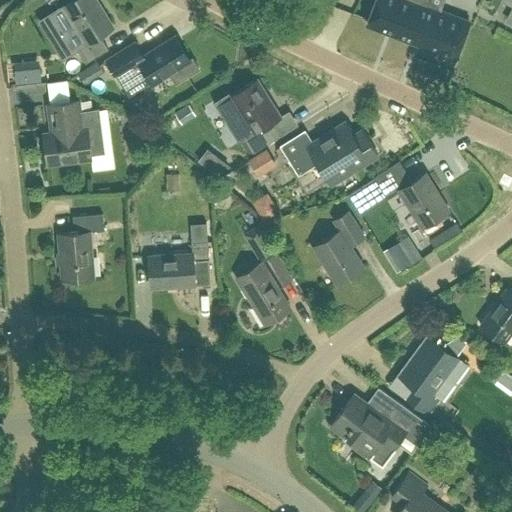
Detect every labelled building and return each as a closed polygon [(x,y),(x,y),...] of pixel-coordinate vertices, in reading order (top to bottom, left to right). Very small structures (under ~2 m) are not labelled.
[(113,25),(97,0),(70,0),(63,5),(86,42),(55,62),(64,75),(108,47),(100,34),(113,25)] [(375,0),(367,22),(413,41),(427,5),(428,0),(375,0)] [(428,0),(427,5),(413,41),(420,44),(417,50),(452,62),(469,20),(439,9),(442,0),(428,0)] [(142,55),(134,42),(105,59),(114,73),(115,73),(128,95),(150,81),(152,84),(169,73),(175,82),(199,68),(192,57),(189,58),(174,34),(142,55)] [(281,116),(258,79),(231,95),(254,133),(244,139),(253,152),(276,138),(267,124),(281,116)] [(93,109),(80,111),(79,98),(47,103),(51,130),(43,132),(47,164),(91,158),(87,127),(95,126),(93,109)] [(354,134),(345,121),(313,141),(305,129),(280,145),(298,175),(318,163),(331,184),(378,155),(362,129),(354,134)] [(262,177),(282,166),(272,149),(252,161),(262,177)] [(412,180),(399,160),(374,176),(387,196),(398,189),(422,227),(449,210),(425,172),(412,180)] [(256,202),(268,220),(283,210),(272,192),(256,202)] [(363,236),(347,210),(333,219),(339,228),(312,245),(336,284),(363,267),(350,245),(363,236)] [(103,230),(102,213),(73,216),(74,232),(57,233),(61,279),(93,277),(89,231),(103,230)] [(452,223),(429,237),(434,245),(457,232),(452,223)] [(289,277),(257,224),(243,233),(259,260),(235,276),(240,285),(255,309),(264,323),(290,307),(276,285),(289,277)] [(407,259),(420,251),(412,237),(398,245),(407,259)] [(210,282),(207,239),(191,241),(192,252),(148,255),(151,288),(210,282)] [(511,292),(505,288),(479,325),(504,342),(511,331),(511,292)] [(455,355),(431,337),(402,376),(414,385),(406,395),(429,412),(441,397),(430,389),(455,355)] [(428,425),(382,391),(372,405),(354,392),(331,424),(346,435),(350,429),(360,437),(354,445),(368,455),(380,439),(392,448),(402,434),(415,443),(428,425)] [(457,424),(459,412),(444,409),(442,422),(457,424)] [(428,484),(408,470),(391,494),(404,503),(396,511),(449,511),(422,492),(428,484)] [(495,483),(495,471),(477,471),(477,483),(495,483)] [(359,495),(351,505),(360,511),(362,511),(370,503),(359,495)]
